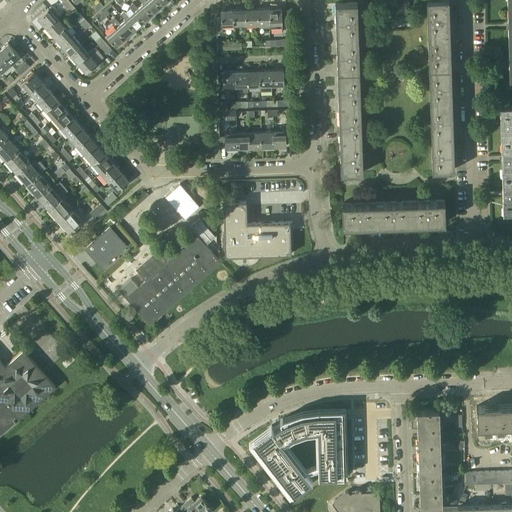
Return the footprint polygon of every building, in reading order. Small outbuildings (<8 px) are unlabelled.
[(60,0),(69,10),(74,6),(68,0),(60,0)] [(140,0),(142,3),(152,14),(156,11),(158,11),(161,8),(161,6),(156,0),(140,0)] [(449,33),(448,16),(447,0),(426,0),(428,34),(449,33)] [(152,14),(142,3),(138,7),(133,1),(129,5),(134,11),(143,22),(152,14)] [(358,36),(357,19),(357,2),(335,3),(336,37),(358,36)] [(57,17),(60,13),(52,4),(38,17),(46,26),(57,17)] [(270,23),(269,8),(257,9),(257,24),(270,23)] [(282,28),(281,8),(269,8),(270,23),(270,29),(282,28)] [(143,22),(134,11),(129,15),(124,9),(120,13),(125,19),(134,30),(138,27),(140,27),(143,24),(142,22),(143,22)] [(233,25),(233,9),(221,10),(221,16),(217,16),(217,31),(223,31),(223,25),(233,25)] [(246,24),(245,9),(233,9),(233,25),(246,24)] [(257,24),(257,9),(245,9),(246,24),(257,24)] [(134,30),(125,19),(120,22),(114,16),(110,20),(116,26),(125,37),(134,30)] [(54,35),(64,26),(57,17),(46,26),(54,35)] [(62,44),(72,35),(76,32),(72,28),(69,28),(67,29),(64,26),(54,35),(62,44)] [(125,37),(116,26),(107,35),(116,45),(125,37)] [(450,67),(449,50),(449,33),(428,34),(429,68),(450,67)] [(70,54),(80,44),(72,35),(62,44),(70,54)] [(359,70),(358,53),(358,36),(336,37),(338,71),(359,70)] [(111,49),(103,40),(98,44),(106,53),(111,49)] [(20,55),(8,42),(0,49),(0,51),(10,64),(20,55)] [(78,62),(88,53),(80,44),(70,54),(78,62)] [(88,53),(78,62),(86,71),(87,70),(88,72),(90,72),(92,70),(92,68),(91,67),(96,62),(103,56),(95,47),(88,53)] [(10,64),(0,51),(0,69),(2,71),(10,64)] [(20,74),(29,66),(25,61),(15,69),(20,74)] [(451,101),(451,84),(450,67),(429,68),(430,102),(451,101)] [(270,69),(258,70),(259,85),(259,91),(271,90),(271,85),(270,69)] [(284,84),(283,69),(270,69),(271,85),(284,84)] [(247,86),(246,70),(234,71),(235,86),(243,86),(243,92),(248,92),(247,86)] [(259,85),(258,70),(246,70),(247,86),(259,85)] [(360,104),(360,87),(359,70),(338,71),(339,105),(360,104)] [(28,91),(41,80),(33,71),(20,82),(28,91)] [(235,86),(234,71),(222,71),(223,86),(235,86)] [(36,100),(49,89),(41,80),(28,91),(36,100)] [(20,98),(16,93),(17,93),(12,87),(7,91),(16,101),(20,98)] [(44,109),(57,98),(49,89),(36,100),(44,109)] [(25,103),(20,98),(16,101),(21,106),(25,103)] [(52,118),(65,107),(57,98),(44,109),(52,118)] [(452,135),(452,118),(451,101),(430,102),(431,136),(452,135)] [(361,138),(361,121),(360,104),(339,105),(340,139),(361,138)] [(511,105),(500,105),(501,141),(511,140),(511,105)] [(60,127),(72,116),(65,107),(52,118),(60,127)] [(236,109),(219,109),(220,118),(236,118),(236,116),(236,111),(236,109)] [(36,116),(32,111),(28,114),(32,119),(36,116)] [(27,119),(22,114),(18,118),(23,122),(27,119)] [(41,121),(36,116),(32,119),(37,124),(41,121)] [(68,136),(81,125),(72,116),(60,127),(68,136)] [(76,145),(88,134),(81,125),(68,136),(76,145)] [(37,131),(33,126),(29,130),(33,134),(37,131)] [(52,134),(48,129),(44,133),(48,137),(52,134)] [(285,145),(285,130),(273,131),(273,146),(285,145)] [(249,147),(248,131),(236,132),(237,147),(249,147)] [(261,146),(260,131),(248,131),(249,147),(261,146)] [(273,146),(273,131),(260,131),(261,146),(273,146)] [(237,147),(236,132),(225,132),(225,147),(237,147)] [(56,139),(52,134),(48,137),(53,142),(56,139)] [(84,154),(96,143),(88,134),(76,145),(84,154)] [(453,169),(453,152),(452,135),(431,136),(432,170),(453,169)] [(18,148),(7,136),(0,142),(0,153),(5,160),(18,148)] [(48,143),(44,138),(40,142),(44,147),(48,143)] [(362,172),(362,155),(361,138),(340,139),(341,173),(362,172)] [(511,140),(501,141),(501,176),(511,175),(511,140)] [(92,163),(104,152),(96,143),(84,154),(92,163)] [(68,152),(64,147),(60,151),(64,155),(68,152)] [(29,160),(18,148),(5,160),(16,172),(29,160)] [(59,155),(54,150),(50,154),(55,159),(59,155)] [(72,157),(68,152),(64,155),(69,160),(72,157)] [(100,172),(112,161),(104,152),(92,163),(100,172)] [(39,172),(29,160),(16,172),(26,184),(39,172)] [(108,181),(120,170),(112,161),(100,172),(108,181)] [(69,167),(65,162),(61,166),(65,171),(69,167)] [(84,170),(80,165),(76,169),(80,173),(84,170)] [(92,179),(84,170),(80,173),(88,182),(92,179)] [(116,190),(129,179),(120,170),(108,181),(116,190)] [(50,184),(39,172),(26,184),(37,196),(50,184)] [(80,179),(75,174),(72,178),(76,182),(80,179)] [(511,175),(501,176),(502,211),(511,210),(511,175)] [(100,188),(92,179),(88,182),(96,191),(100,188)] [(60,196),(68,190),(59,181),(57,183),(54,180),(50,184),(37,196),(48,208),(60,196)] [(180,184),(165,196),(184,218),(199,206),(180,184)] [(90,191),(86,186),(82,190),(86,195),(90,191)] [(108,204),(117,197),(112,192),(104,200),(108,204)] [(71,209),(60,196),(48,208),(58,220),(71,209)] [(445,221),(444,199),(410,201),(410,222),(445,221)] [(223,201),(225,255),(271,253),(271,254),(291,253),(290,233),(290,221),(270,221),(261,221),(246,222),(246,200),(239,201),(239,200),(232,200),(232,201),(223,201)] [(410,222),(410,201),(376,202),(377,223),(410,222)] [(100,202),(90,212),(94,216),(97,220),(107,210),(105,207),(100,202)] [(377,223),(376,202),(342,203),(343,224),(377,223)] [(82,221),(71,209),(58,220),(69,232),(82,221)] [(111,217),(107,221),(112,227),(117,223),(111,217)] [(199,217),(190,225),(206,243),(215,235),(199,217)] [(101,265),(125,244),(110,226),(85,248),(101,265)] [(131,277),(118,288),(150,324),(221,261),(217,256),(201,238),(197,234),(188,242),(190,244),(181,252),(179,249),(176,252),(178,254),(178,255),(164,239),(155,247),(167,261),(166,261),(156,250),(135,268),(146,279),(139,285),(131,277)] [(18,418),(55,385),(23,348),(5,364),(0,358),(0,433),(0,434),(15,421),(13,418),(16,415),(18,418)] [(511,403),(476,406),(477,427),(511,424),(511,403)] [(270,428),(252,441),(291,492),(308,478),(310,480),(312,478),(311,477),(314,474),(319,474),(344,473),(342,409),(318,410),(301,412),(285,418),(283,419),(282,417),(279,419),(281,422),(273,427),(271,424),(268,426),(270,428)] [(440,441),(439,409),(417,409),(418,442),(440,441)] [(441,474),(440,441),(418,442),(419,474),(441,474)] [(442,506),(441,474),(419,474),(420,507),(424,507),(442,506)] [(379,511),(379,496),(380,495),(380,494),(379,493),(379,492),(378,491),(377,491),(376,490),(369,491),(368,487),(364,487),(361,489),(360,488),(359,488),(358,488),(357,488),(356,488),(355,489),(355,490),(354,491),(354,492),(352,492),(350,493),(349,492),(348,491),(347,491),(346,491),(345,491),(333,500),(333,501),(332,501),(332,502),(332,503),(333,504),(337,509),(337,510),(338,510),(339,510),(340,510),(341,511),(379,511)] [(207,511),(212,508),(201,495),(194,501),(191,497),(179,507),(183,511),(194,511),(195,511),(207,511)] [(511,511),(511,503),(490,504),(490,511),(511,511)]
